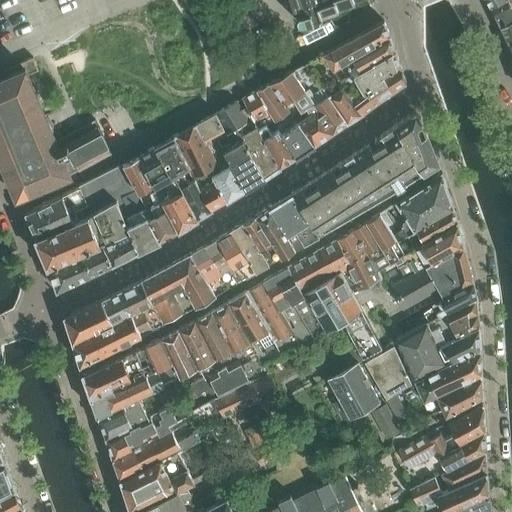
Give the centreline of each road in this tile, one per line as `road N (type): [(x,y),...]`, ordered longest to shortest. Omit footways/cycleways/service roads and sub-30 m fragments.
road 1 (residential): [(425,88),(174,246),(45,311)]
road 2 (residential): [(425,88),(482,259),(501,511)]
road 3 (residential): [(24,204),(395,0)]
road 4 (residential): [(118,511),(45,311)]
road 5 (unknown): [(66,87),(199,33)]
